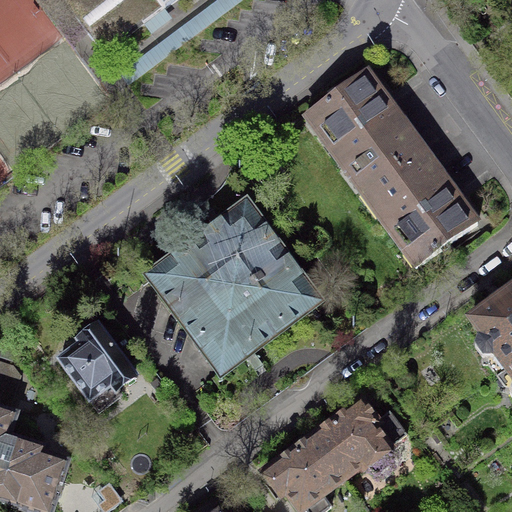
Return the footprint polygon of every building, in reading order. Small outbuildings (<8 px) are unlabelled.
[(68,0),(65,3),(102,53),(162,8),(156,0),(68,0)] [(246,0),(220,0),(121,75),(131,87),(246,0)] [(156,0),(162,8),(163,9),(174,0),(156,0)] [(361,195),(422,150),(394,112),(367,74),(305,119),(361,195)] [(450,188),(422,150),(361,195),(416,270),(478,226),(450,188)] [(175,263),(153,279),(222,371),(243,356),(249,364),(257,358),(251,350),(314,303),(246,211),(224,227),(218,218),(211,224),(217,232),(199,245),(182,257),(176,249),(169,255),(175,263)] [(506,370),(511,365),(511,290),(471,321),(481,336),(478,338),(475,347),(483,358),(493,357),(496,355),(506,370)] [(81,347),(60,362),(90,402),(98,414),(121,397),(117,391),(134,378),(99,330),(89,337),(79,344),(81,347)] [(10,409),(20,377),(13,368),(0,363),(0,503),(26,511),(51,511),(66,465),(43,458),(45,451),(8,439),(15,417),(2,413),(2,412),(10,409)] [(337,420),(313,438),(345,481),(362,468),(363,470),(367,467),(373,474),(374,475),(375,475),(376,475),(377,475),(378,475),(391,465),(391,464),(392,464),(392,463),(392,462),(392,461),(392,460),(391,460),(386,453),(407,437),(390,414),(377,423),(361,402),(337,420)] [(345,481),(313,438),(289,456),(265,474),(282,498),(286,494),(299,511),(302,511),(304,511),(305,511),(325,511),(331,508),(323,497),(345,481)]
